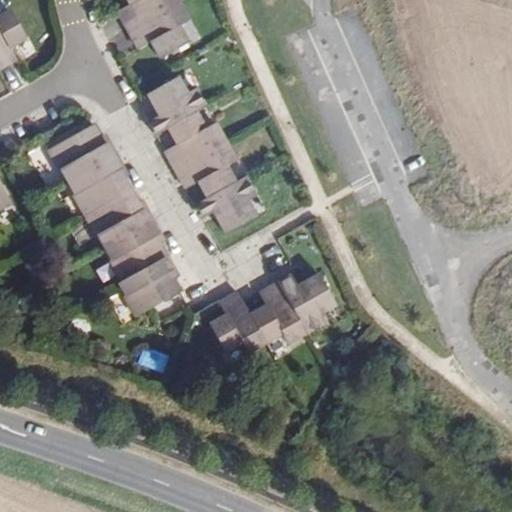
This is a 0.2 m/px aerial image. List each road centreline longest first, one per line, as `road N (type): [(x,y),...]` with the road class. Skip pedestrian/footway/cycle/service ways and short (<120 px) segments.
road 1 (residential): [(206,278),(92,60)]
road 2 (unclassified): [(0,428),(231,511)]
